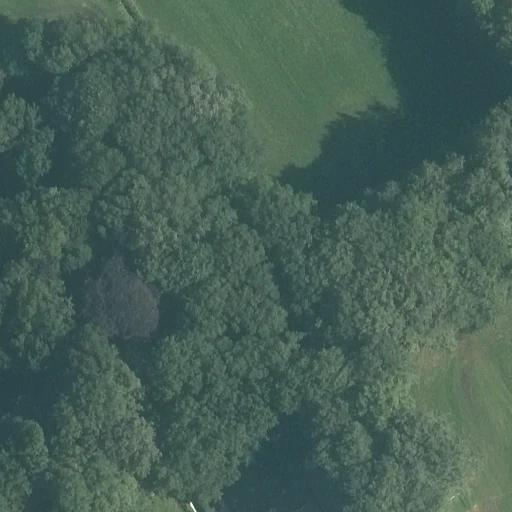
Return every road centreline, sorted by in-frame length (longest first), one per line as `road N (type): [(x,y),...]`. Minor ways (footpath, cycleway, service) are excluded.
road 1 (track): [(511,223),(62,489),(36,511)]
road 2 (track): [(313,344),(105,13)]
road 3 (track): [(294,356),(327,511)]
